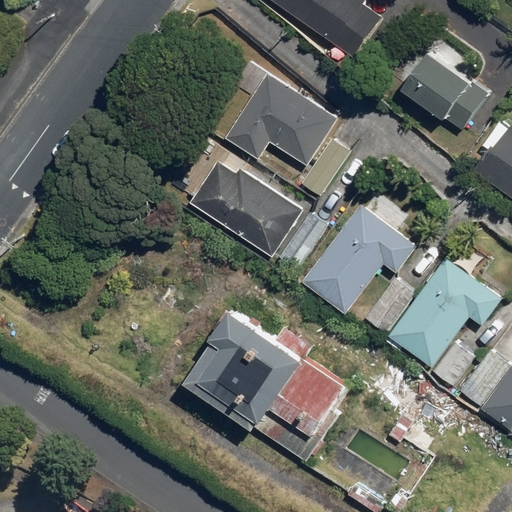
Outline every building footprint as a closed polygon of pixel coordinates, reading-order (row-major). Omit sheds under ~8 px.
[(283,0),(359,55),(392,9),(380,0),(283,0)] [(497,94),(437,49),(410,85),(470,130),(497,94)] [(345,116),(277,72),(275,70),(233,135),(265,156),(276,139),(314,164),(345,116)] [(480,166),(483,168),(511,188),(511,118),(508,116),(489,142),(494,146),(480,166)] [(327,194),(358,148),(338,134),(307,180),(327,194)] [(227,157),(198,199),(280,256),(313,207),(249,163),(245,170),(227,157)] [(353,311),(392,260),(404,269),(425,241),(369,198),(309,277),(353,311)] [(335,221),(317,209),(288,251),(305,263),(335,221)] [(460,336),(477,314),(488,323),(508,296),(453,255),(396,331),(440,364),(460,336)] [(393,330),(422,290),(401,275),(373,316),(393,330)] [(268,427),(319,351),(246,302),(195,377),(268,427)] [(482,353),(460,336),(440,364),(438,366),(460,383),(482,353)] [(489,403),(511,371),(511,351),(500,343),(467,388),(489,403)] [(319,351),(268,427),(311,456),(362,381),(319,351)] [(406,364),(399,375),(389,368),(375,390),(408,412),(422,390),(418,387),(425,376),(406,364)] [(511,371),(489,403),(511,420),(511,371)] [(447,407),(422,390),(408,412),(394,433),(406,441),(409,438),(428,451),(393,504),(405,511),(449,445),(430,433),(447,407)]
